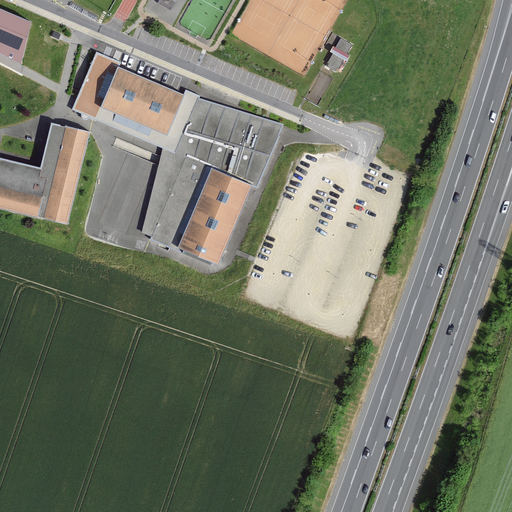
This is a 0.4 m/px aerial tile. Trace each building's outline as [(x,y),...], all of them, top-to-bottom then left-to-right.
[(0,53),(22,65),(30,22),(0,8),(0,53)] [(352,44),(342,38),(328,63),(329,63),(328,67),(336,71),(337,68),(339,69),(344,60),(347,62),(350,56),(347,54),(352,44)] [(174,154),(196,100),(198,95),(184,89),(181,96),(123,72),(125,66),(99,55),(75,113),(174,154)] [(220,266),(253,188),(259,190),(282,136),(196,100),(174,154),(185,159),(152,238),(220,266)] [(98,135),(56,125),(45,170),(0,159),(0,209),(75,228),(96,142),(98,135)]
